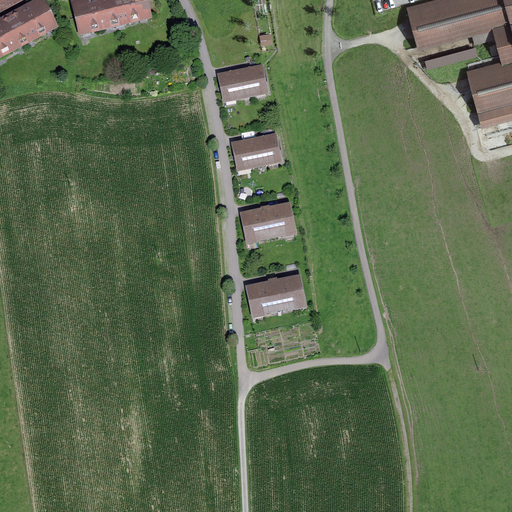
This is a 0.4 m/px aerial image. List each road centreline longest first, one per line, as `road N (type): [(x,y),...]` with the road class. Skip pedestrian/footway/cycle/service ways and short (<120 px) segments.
road 1 (track): [(330,0),(331,89),(380,354),(319,361),(248,385),(241,417),(247,511)]
road 2 (residential): [(248,385),(221,152),(183,0)]
road 3 (track): [(380,354),(402,422),(408,511)]
